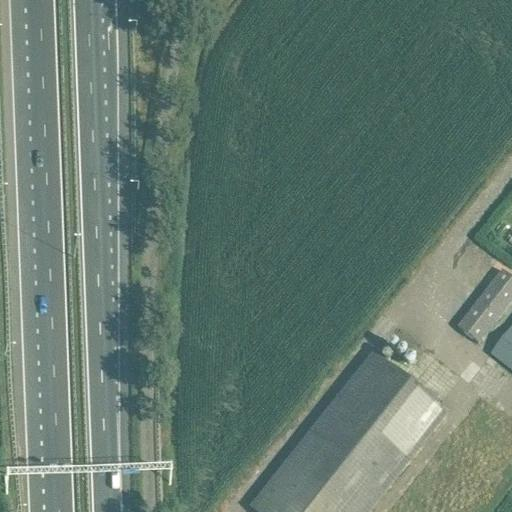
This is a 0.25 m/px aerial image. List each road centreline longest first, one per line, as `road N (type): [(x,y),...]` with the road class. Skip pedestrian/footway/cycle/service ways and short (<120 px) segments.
road 1 (unclassified): [(151,511),(146,313),(156,190),(188,0)]
road 2 (motorway): [(39,0),(59,511)]
road 3 (motorway): [(106,511),(86,0)]
